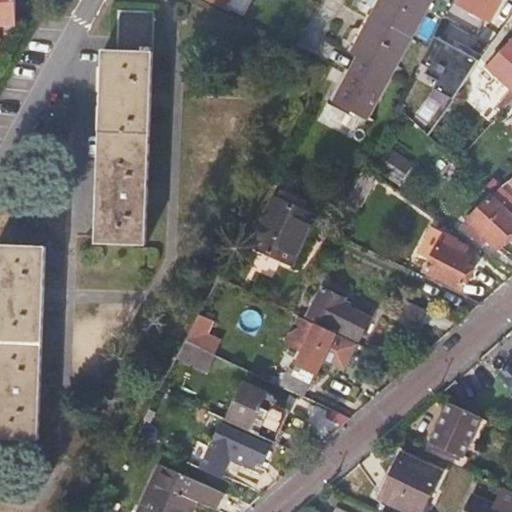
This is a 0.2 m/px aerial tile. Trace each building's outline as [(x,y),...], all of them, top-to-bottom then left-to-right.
[(0,0),(0,24),(18,24),(17,0),(0,0)] [(203,0),(224,11),(229,0),(203,0)] [(429,5),(420,0),(382,0),(351,57),(358,61),(335,104),(367,121),(429,5)] [(453,3),(442,23),(456,31),(464,16),(484,26),(487,21),(492,24),(503,3),(497,0),(458,0),(456,4),(453,3)] [(147,249),(155,10),(120,9),(119,50),(104,50),(97,247),(147,249)] [(459,97),(479,53),(436,33),(415,76),(459,97)] [(511,85),(511,41),(490,64),(511,85)] [(364,170),(343,210),(355,217),(359,209),(362,210),(378,180),(364,170)] [(511,180),(494,196),(506,207),(511,201),(511,200),(508,196),(511,192),(511,180)] [(498,249),(511,234),(511,213),(506,207),(494,196),(463,230),(474,240),(477,238),(484,245),(488,240),(498,249)] [(292,265),(315,219),(276,201),(252,247),(292,265)] [(422,274),(458,290),(473,261),(461,254),(464,249),(454,244),(455,241),(442,235),(422,274)] [(0,442),(40,445),(48,249),(0,248),(0,442)] [(323,289),(307,319),(329,329),(331,325),(360,339),(370,317),(341,304),(344,299),(323,289)] [(417,324),(424,311),(399,300),(392,313),(417,324)] [(212,332),(216,318),(196,312),(181,361),(211,371),(223,335),(212,332)] [(290,372),(283,387),(307,397),(324,360),(330,363),(334,354),(336,356),(341,344),(340,340),(334,338),(335,334),(306,320),(299,334),(301,343),(309,346),(296,374),(290,372)] [(511,361),(499,373),(511,388),(511,361)] [(250,426),(248,431),(271,442),(278,429),(282,431),(291,411),(272,403),(275,397),(247,384),(231,417),(250,426)] [(490,418),(451,401),(432,440),(465,455),(478,426),(485,429),(490,418)] [(154,425),(149,435),(155,437),(160,428),(154,425)] [(145,442),(149,435),(142,432),(138,439),(145,442)] [(258,467),(269,447),(239,433),(227,459),(242,466),(244,461),(258,467)] [(411,511),(418,511),(438,471),(400,454),(380,496),(411,511)] [(212,511),(220,495),(160,467),(138,511),(187,511),(191,505),(205,511),(212,511)] [(505,511),(506,511),(470,495),(461,511),(505,511)]
